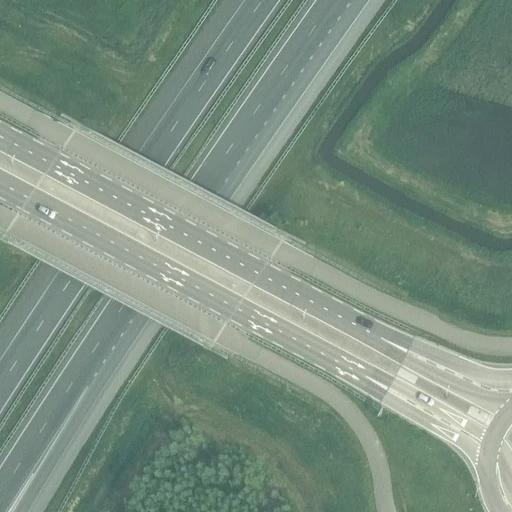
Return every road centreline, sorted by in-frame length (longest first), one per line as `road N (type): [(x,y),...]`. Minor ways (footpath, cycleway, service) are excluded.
road 1 (unclassified): [(0,101),(470,343),(511,346)]
road 2 (unclassified): [(0,217),(332,395),(367,436),(387,511)]
road 3 (motorway): [(263,0),(0,390)]
road 4 (primary): [(405,352),(0,137)]
road 5 (motorway): [(78,377),(263,97),(338,0)]
road 6 (primary): [(0,184),(364,376)]
road 7 (primary): [(364,376),(478,454),(486,470)]
road 8 (motorway): [(9,511),(78,377)]
road 9 (motorway): [(0,502),(78,377)]
road 10 (primary): [(364,376),(490,440)]
road 11 (primary): [(511,403),(474,396),(405,352)]
